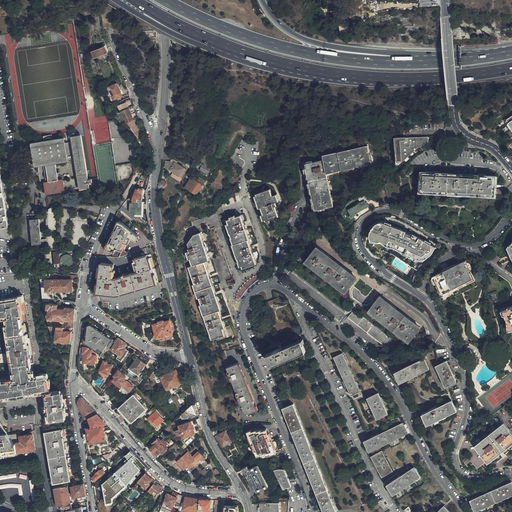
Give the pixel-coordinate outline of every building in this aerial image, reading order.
[(341,32),(349,30),(346,20),(338,22),(341,32)] [(106,52),(104,45),(97,47),(97,49),(92,51),(94,56),(106,52)] [(120,92),(117,84),(107,88),(111,96),(120,92)] [(133,119),(126,102),(119,105),(121,111),(120,113),(122,115),(123,115),(124,119),(126,119),(127,122),(133,119)] [(138,130),(134,121),(128,123),(136,137),(139,135),(139,134),(141,133),(139,130),(138,130)] [(511,146),(511,129),(507,122),(498,127),(511,146)] [(82,145),(81,136),(71,138),(73,150),(77,174),(77,178),(79,178),(80,185),(87,184),(88,184),(88,183),(91,182),(91,179),(87,179),(87,176),(84,159),(82,145)] [(432,141),(431,136),(398,136),(400,164),(403,161),(406,161),(421,147),(432,141)] [(64,142),(63,139),(47,141),(34,143),(30,144),(32,157),(33,163),(33,167),(43,165),(45,165),(48,182),(46,182),(43,182),(44,194),(60,191),(58,181),(58,178),(56,163),(67,162),(65,154),(64,142)] [(326,174),(371,165),(367,147),(362,148),(323,156),(324,161),(304,164),(304,165),(305,168),(306,168),(308,182),(313,212),(333,207),(326,174)] [(173,163),(164,160),(165,168),(166,167),(167,168),(169,170),(170,169),(173,163)] [(170,169),(169,170),(174,172),(179,175),(183,168),(173,162),(173,163),(170,169)] [(211,168),(202,164),(199,169),(200,170),(208,173),(209,173),(211,168)] [(223,183),(227,169),(218,167),(215,177),(213,177),(212,181),(215,181),(223,183)] [(185,169),(183,168),(179,175),(174,172),(171,176),(179,180),(185,169)] [(430,172),(422,171),(421,191),(435,192),(435,191),(447,191),(481,193),(481,194),(495,195),(496,194),(496,189),(496,175),(487,175),(480,174),(480,175),(438,173),(438,172),(430,172)] [(87,187),(87,184),(80,185),(79,178),(77,178),(79,188),(87,187)] [(201,185),(191,178),(189,180),(185,186),(185,187),(195,194),(199,188),(201,185)] [(132,200),(136,201),(137,198),(140,199),(142,200),(142,189),(139,188),(139,189),(137,188),(132,200)] [(272,202),(274,201),(275,200),(273,194),(271,195),(269,188),(254,192),(255,195),(263,221),(273,217),(273,215),(276,214),(273,205),(272,202)] [(357,212),(369,206),(366,202),(365,202),(364,200),(363,201),(349,209),(351,213),(350,215),(353,217),(357,212)] [(48,206),(48,223),(57,223),(57,206),(48,206)] [(247,211),(241,213),(249,237),(256,235),(247,211)] [(249,237),(241,213),(226,218),(228,222),(231,232),(229,232),(231,237),(232,236),(234,242),(233,243),(238,256),(236,256),(238,261),(240,260),(241,264),(249,261),(250,264),(256,262),(248,238),(249,237)] [(387,221),(382,215),(375,220),(380,226),(387,221)] [(41,244),(39,225),(39,218),(30,220),(32,245),(41,244)] [(121,257),(130,254),(122,250),(126,243),(127,244),(131,238),(136,240),(138,236),(124,224),(118,221),(117,224),(106,248),(114,252),(117,248),(120,249),(116,258),(118,258),(121,257)] [(201,229),(200,229),(202,235),(203,239),(205,243),(209,256),(220,253),(220,252),(216,241),(216,238),(218,237),(214,225),(209,226),(208,224),(207,224),(206,221),(199,224),(201,229)] [(400,235),(404,233),(400,226),(396,222),(390,228),(392,229),(382,236),(380,233),(376,235),(374,234),(373,234),(372,234),(370,235),(370,236),(370,238),(370,239),(368,241),(377,255),(392,245),(390,243),(400,235)] [(392,229),(390,228),(389,227),(380,233),(382,236),(392,229)] [(202,235),(200,229),(192,232),(186,241),(188,245),(185,246),(186,249),(189,256),(193,268),(196,279),(198,283),(194,285),(195,286),(200,302),(201,303),(203,303),(204,308),(202,308),(206,319),(204,319),(206,325),(208,325),(209,329),(210,333),(209,334),(211,340),(225,335),(224,328),(221,321),(222,320),(221,316),(219,317),(217,310),(219,309),(215,297),(216,296),(214,291),(213,291),(209,279),(210,278),(210,277),(209,274),(208,274),(203,259),(204,258),(208,257),(203,244),(205,243),(203,239),(201,240),(200,236),(202,235)] [(406,235),(404,233),(400,235),(390,243),(392,245),(406,235)] [(511,243),(511,245),(511,248),(511,306),(502,310),(507,319),(509,325),(511,324),(511,243)] [(409,259),(405,253),(405,252),(402,247),(400,245),(397,248),(393,249),(392,252),(395,255),(396,256),(398,256),(400,259),(399,261),(401,261),(402,262),(401,264),(404,264),(404,265),(403,266),(405,266),(406,267),(406,269),(408,270),(415,265),(414,263),(413,263),(412,262),(411,261),(412,259),(409,259)] [(356,277),(329,256),(317,246),(307,260),(316,267),(338,284),(346,290),(356,277)] [(112,256),(111,258),(112,258),(116,258),(120,249),(117,248),(114,252),(112,256)] [(223,251),(220,252),(220,253),(209,256),(208,257),(204,258),(211,278),(224,274),(228,285),(232,283),(233,282),(234,281),(233,280),(232,280),(231,277),(232,277),(223,251)] [(74,261),(74,260),(74,258),(73,257),(71,255),(70,254),(68,254),(66,254),(63,255),(56,255),(56,266),(63,266),(65,267),(68,268),(70,267),(71,267),(73,265),(74,263),(74,261)] [(155,284),(152,270),(148,255),(136,258),(138,269),(139,271),(126,275),(125,274),(124,274),(124,276),(115,279),(113,279),(115,265),(101,263),(98,292),(112,294),(117,294),(120,294),(155,284)] [(222,308),(211,278),(204,258),(203,259),(208,274),(209,274),(210,277),(210,278),(209,279),(213,291),(214,291),(216,296),(215,297),(219,309),(222,308)] [(442,292),(474,276),(466,260),(428,279),(431,285),(437,282),(442,292)] [(350,307),(304,271),(298,266),(293,272),(300,278),(316,290),(345,313),(350,307)] [(50,273),(41,274),(42,290),(55,290),(71,291),(71,280),(66,280),(51,279),(50,273)] [(476,278),(474,276),(442,292),(444,295),(476,278)] [(0,380),(0,398),(10,397),(10,398),(18,397),(18,396),(25,395),(33,394),(33,393),(45,392),(47,398),(46,399),(46,402),(49,421),(65,419),(60,389),(49,391),(46,373),(33,375),(33,377),(31,377),(27,352),(28,352),(25,335),(25,334),(22,315),(23,315),(21,302),(23,302),(22,295),(18,296),(18,297),(7,299),(7,300),(0,301),(0,338),(8,337),(9,344),(8,344),(11,366),(12,366),(14,378),(0,380)] [(420,327),(380,296),(370,310),(410,341),(420,327)] [(286,317),(279,298),(262,304),(275,340),(292,334),(286,317)] [(58,304),(48,303),(47,309),(49,309),(48,313),(48,318),(55,319),(62,319),(74,320),(75,309),(66,307),(66,309),(58,308),(58,304)] [(221,321),(224,328),(226,328),(219,309),(217,310),(219,317),(221,316),(222,320),(221,321)] [(392,340),(354,310),(348,317),(355,322),(387,347),(392,340)] [(154,325),(157,338),(161,337),(163,339),(168,338),(168,336),(173,335),(171,328),(170,321),(164,322),(164,321),(159,322),(159,324),(154,325)] [(55,326),(48,325),(55,340),(58,340),(70,341),(71,332),(65,331),(66,327),(55,326)] [(89,344),(102,353),(106,347),(111,340),(100,333),(91,327),(90,326),(89,338),(89,344)] [(146,340),(153,344),(157,338),(150,334),(146,340)] [(108,346),(112,349),(119,339),(117,338),(114,342),(112,341),(108,346)] [(124,347),(126,345),(119,339),(112,349),(111,350),(119,355),(117,358),(122,361),(129,351),(124,347)] [(271,365),(306,350),(304,344),(304,343),(302,339),(267,353),(267,354),(270,362),(271,365)] [(83,349),(83,353),(83,354),(84,354),(83,362),(88,363),(89,364),(94,365),(95,355),(92,355),(92,351),(87,351),(88,348),(83,347),(83,349)] [(102,353),(100,355),(104,358),(105,356),(104,355),(109,349),(106,347),(102,353)] [(227,360),(224,350),(216,352),(217,353),(221,363),(222,363),(227,360)] [(360,391),(343,353),(333,357),(351,395),(360,391)] [(142,371),(147,365),(145,364),(136,358),(129,368),(132,370),(132,371),(135,373),(136,373),(139,376),(142,371)] [(400,382),(429,368),(425,358),(398,370),(395,371),(400,382)] [(456,381),(446,360),(436,365),(445,386),(456,381)] [(109,374),(113,365),(108,363),(108,362),(105,361),(100,371),(109,374)] [(187,370),(187,369),(180,363),(175,368),(183,375),(187,370)] [(257,409),(238,363),(227,368),(230,376),(229,376),(230,379),(231,379),(239,397),(238,397),(239,400),(240,400),(245,414),(257,409)] [(121,387),(127,380),(125,378),(126,376),(119,370),(114,376),(115,377),(112,379),(121,387)] [(183,383),(177,370),(161,376),(167,389),(173,387),(174,390),(184,386),(183,383)] [(128,381),(123,386),(129,391),(134,386),(128,381)] [(102,397),(107,403),(112,398),(107,392),(106,391),(102,397)] [(387,414),(378,393),(368,398),(377,418),(387,414)] [(147,409),(143,405),(133,394),(131,396),(119,408),(132,422),(147,409)] [(80,398),(80,406),(86,418),(96,413),(87,403),(82,398),(81,398),(80,398)] [(427,424),(457,411),(452,399),(422,413),(427,424)] [(197,408),(196,402),(181,415),(183,417),(190,416),(197,413),(195,409),(197,408)] [(335,511),(336,511),(308,442),(293,404),(282,408),(284,412),(296,442),(315,491),(323,511),(335,511)] [(236,422),(241,420),(239,416),(238,417),(235,410),(231,412),(234,418),(235,418),(236,422)] [(148,419),(151,422),(152,421),(156,425),(157,426),(164,420),(156,411),(148,419)] [(511,432),(496,412),(492,416),(489,418),(472,430),(470,432),(478,443),(475,445),(487,460),(511,441),(511,432)] [(84,433),(86,442),(91,441),(91,442),(105,439),(103,426),(106,424),(97,414),(90,417),(93,427),(88,428),(89,433),(84,433)] [(196,432),(192,421),(179,425),(180,429),(176,431),(178,435),(182,434),(183,438),(196,433),(196,432)] [(0,454),(18,452),(16,443),(14,443),(7,434),(0,423),(0,454)] [(172,423),(165,429),(168,432),(174,425),(172,423)] [(387,443),(408,433),(403,423),(390,428),(364,440),(364,441),(369,451),(387,443)] [(47,448),(53,483),(65,481),(70,480),(61,426),(45,429),(47,448)] [(231,442),(225,431),(223,432),(222,431),(225,429),(223,427),(217,428),(220,433),(216,435),(222,446),(231,442)] [(270,452),(271,454),(276,452),(266,429),(262,431),(261,429),(257,431),(256,430),(252,432),(251,430),(242,434),(251,457),(260,453),(261,454),(266,453),(266,454),(270,452)] [(30,450),(35,449),(34,439),(33,434),(33,430),(27,431),(27,435),(20,436),(20,432),(7,434),(14,443),(16,443),(18,452),(21,452),(30,450)] [(152,453),(165,442),(163,440),(161,441),(158,438),(153,443),(155,445),(149,450),(152,453)] [(152,453),(156,457),(161,452),(163,453),(168,449),(165,445),(167,444),(165,442),(152,453)] [(392,471),(381,451),(371,456),(381,477),(382,476),(392,471)] [(132,462),(136,458),(130,452),(124,457),(129,461),(101,486),(105,506),(111,505),(113,503),(112,500),(127,487),(126,485),(140,470),(132,462)] [(195,460),(197,463),(200,461),(202,463),(205,459),(199,452),(193,458),(188,452),(177,462),(184,470),(187,467),(190,469),(194,465),(192,463),(195,460)] [(271,454),(274,461),(279,460),(276,452),(271,454)] [(266,486),(256,465),(248,469),(246,466),(242,468),(243,471),(245,470),(255,492),(266,486)] [(393,495),(420,477),(414,467),(386,485),(393,495)] [(20,475),(5,475),(5,487),(19,486),(19,493),(27,493),(27,485),(31,485),(32,500),(35,500),(33,469),(20,469),(20,475)] [(92,477),(93,483),(106,472),(102,469),(101,470),(100,469),(95,474),(96,475),(92,477)] [(281,490),(285,488),(291,486),(284,469),(280,471),(279,469),(273,472),(281,490)] [(148,475),(145,473),(138,481),(146,488),(148,486),(150,487),(154,483),(155,481),(152,478),(151,480),(147,476),(148,475)] [(511,494),(511,482),(511,481),(470,500),(475,510),(511,494)] [(150,487),(149,490),(153,492),(155,490),(159,493),(163,487),(159,484),(158,486),(154,483),(150,487)] [(85,495),(83,485),(72,487),(74,497),(85,495)] [(59,506),(71,504),(69,490),(68,486),(65,486),(54,488),(56,497),(58,507),(59,506)] [(180,506),(183,496),(173,491),(172,495),(168,493),(162,505),(171,510),(174,504),(180,506)] [(183,509),(199,511),(199,509),(199,499),(186,497),(183,509)] [(287,511),(288,498),(280,498),(279,511),(287,511)] [(199,499),(199,509),(210,510),(210,500),(199,499)] [(278,511),(278,502),(258,503),(258,511),(278,511)]
